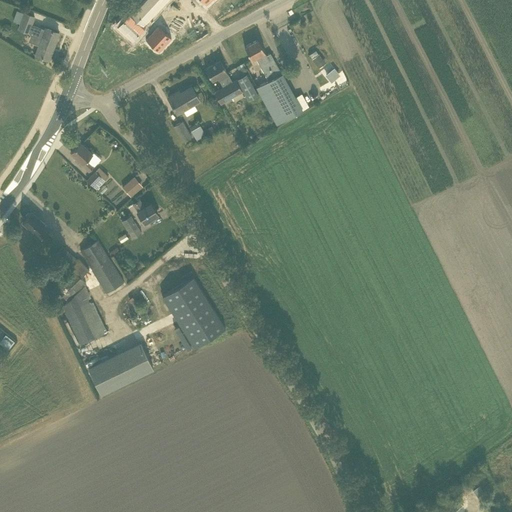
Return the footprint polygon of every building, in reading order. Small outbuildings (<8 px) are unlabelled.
[(130,11),(115,26),(116,26),(130,39),(130,40),(145,25),(143,23),(146,20),(147,21),(166,0),(141,0),(130,11)] [(17,10),(13,20),(19,23),(24,12),(17,10)] [(45,28),(32,24),(34,16),(24,12),(19,23),(17,29),(28,33),(28,32),(30,35),(41,39),(35,54),(49,59),(59,32),(45,27),(45,28)] [(158,25),(145,39),(158,51),(171,37),(158,25)] [(277,123),(281,121),(302,110),(270,53),(266,55),(258,39),(244,46),(252,60),(256,57),(268,80),(257,86),(277,123)] [(232,82),(229,77),(220,60),(205,68),(212,80),(217,77),(223,87),(214,92),(220,104),(242,91),(236,80),(232,82)] [(327,77),(331,82),(338,76),(333,71),(327,77)] [(247,73),(236,79),(248,100),(258,94),(247,73)] [(177,113),(199,100),(191,87),(177,95),(175,93),(168,97),(177,113)] [(182,141),(191,136),(182,120),(173,126),(182,141)] [(196,140),(206,134),(199,122),(189,128),(196,140)] [(212,125),(205,129),(208,135),(215,131),(212,125)] [(75,159),(81,165),(81,164),(89,171),(94,166),(101,159),(93,152),(92,153),(80,142),(71,152),(76,158),(75,159)] [(86,179),(96,189),(105,179),(100,175),(96,171),(95,170),(86,179)] [(138,181),(126,191),(131,196),(143,186),(138,181)] [(132,204),(144,223),(158,214),(150,203),(143,207),(139,200),(132,204)] [(120,208),(116,211),(121,219),(125,216),(120,208)] [(40,227),(44,223),(31,211),(30,213),(28,212),(25,215),(26,217),(22,221),(29,227),(28,228),(45,244),(52,237),(40,227)] [(142,233),(130,215),(121,221),(133,239),(142,233)] [(98,240),(80,250),(105,292),(124,281),(98,240)] [(107,331),(85,284),(86,283),(81,277),(89,269),(77,258),(76,259),(62,246),(56,253),(73,270),(57,287),(55,289),(67,300),(62,305),(80,344),(107,331)] [(194,346),(225,327),(193,276),(162,295),(194,346)] [(0,339),(0,342),(7,348),(13,341),(5,334),(0,339)] [(88,368),(100,393),(153,367),(141,343),(88,368)] [(478,497),(482,494),(477,487),(473,490),(478,497)]
